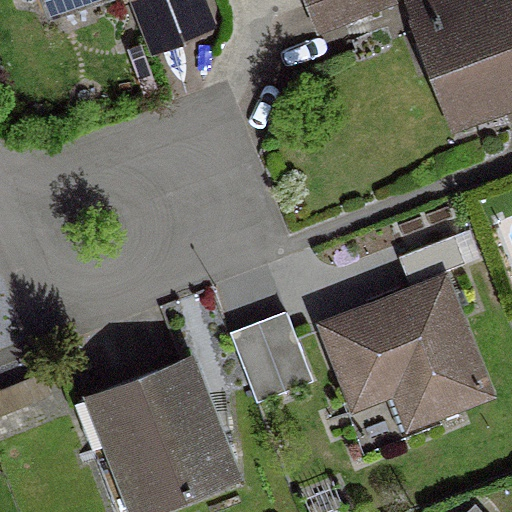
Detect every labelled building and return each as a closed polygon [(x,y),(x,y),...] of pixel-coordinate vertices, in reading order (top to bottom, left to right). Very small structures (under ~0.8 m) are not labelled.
[(43,0),(49,14),(86,0),(43,0)] [(390,0),(329,0),(338,22),(391,2),(390,0)] [(410,0),(420,24),(426,22),(462,115),(511,95),(511,2),(511,0),(481,0),(461,8),(458,0),(410,0)] [(449,235),(394,257),(404,284),(460,262),(449,235)] [(479,390),(437,283),(323,327),(351,400),(416,374),(429,409),(479,390)] [(256,397),(311,375),(284,308),(230,329),(256,397)] [(181,360),(71,402),(99,473),(113,468),(129,511),(133,511),(226,476),(181,360)]
